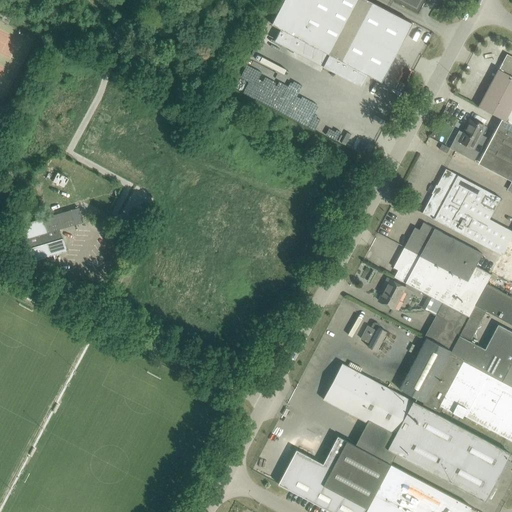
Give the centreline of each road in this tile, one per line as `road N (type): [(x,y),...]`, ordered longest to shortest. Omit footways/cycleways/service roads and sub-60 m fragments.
road 1 (unclassified): [(266,410),(476,6)]
road 2 (unclassified): [(266,410),(0,269)]
